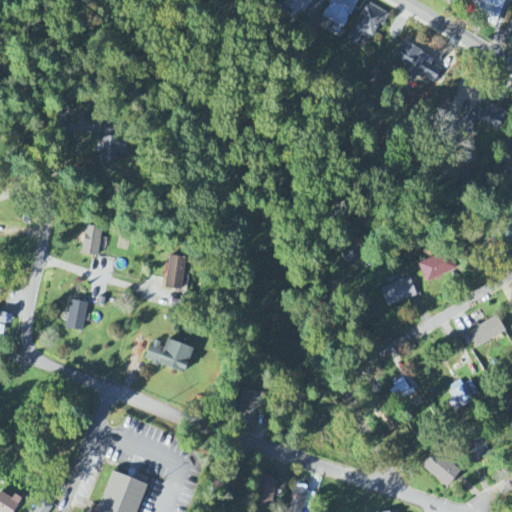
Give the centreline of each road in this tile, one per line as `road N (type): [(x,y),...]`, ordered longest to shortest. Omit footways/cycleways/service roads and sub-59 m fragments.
road 1 (residential): [(452,511),(239,441),(71,376),(45,356)]
road 2 (residential): [(45,356),(54,189),(70,104),(63,55),(40,0)]
road 3 (residential): [(511,274),(351,380),(349,402),(396,491)]
road 4 (residential): [(62,511),(109,391)]
road 5 (residential): [(511,64),(407,0)]
